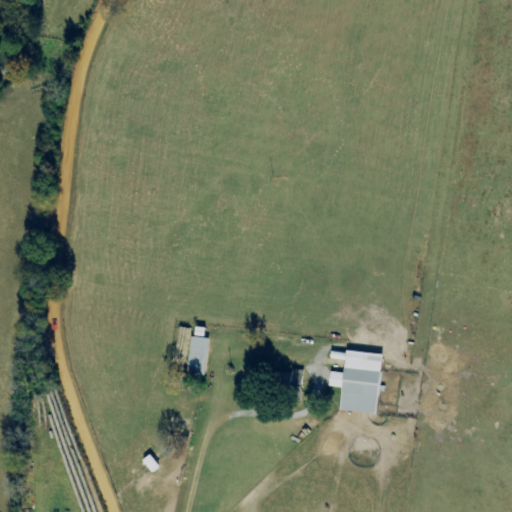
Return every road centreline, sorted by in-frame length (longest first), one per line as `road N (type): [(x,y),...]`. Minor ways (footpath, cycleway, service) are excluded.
road 1 (residential): [(110,511),(56,364),(49,301),(69,112),(106,0)]
road 2 (residential): [(108,505),(175,460),(234,401),(317,390)]
